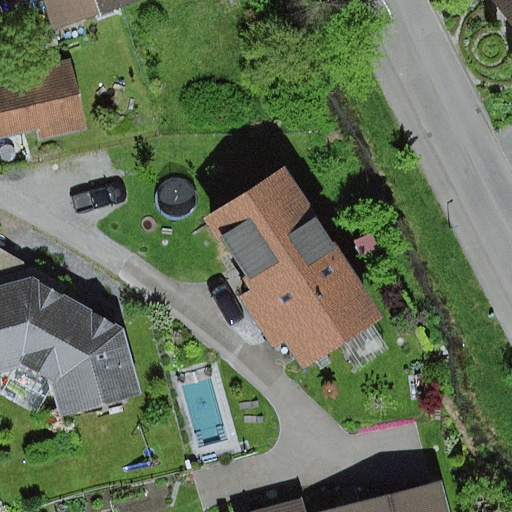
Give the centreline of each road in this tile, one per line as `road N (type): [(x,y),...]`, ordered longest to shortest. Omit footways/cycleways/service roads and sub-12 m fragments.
road 1 (residential): [(0,199),(166,290),(266,375)]
road 2 (residential): [(395,0),(511,245)]
